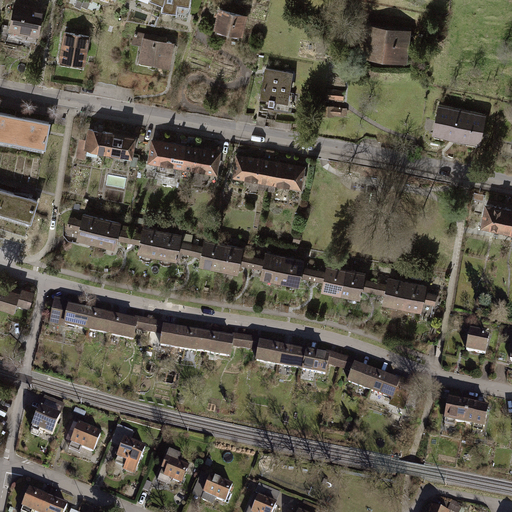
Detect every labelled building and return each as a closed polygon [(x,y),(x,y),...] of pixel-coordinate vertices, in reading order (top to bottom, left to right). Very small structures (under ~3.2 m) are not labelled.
[(179,4),(191,6),(191,0),(166,0),(165,4),(164,9),(178,12),(179,4)] [(40,6),(18,2),(11,32),(40,39),(45,14),(39,12),(40,6)] [(251,13),(220,6),(216,27),(246,34),(251,13)] [(369,28),(366,49),(405,55),(406,44),(403,44),(404,34),(393,32),(394,29),(376,26),(375,29),(369,28)] [(66,32),(61,64),(88,68),(93,36),(66,32)] [(144,44),(141,64),(152,66),(152,62),(168,65),(172,42),(163,41),(164,37),(136,32),(133,42),(144,44)] [(297,72),(269,67),(265,96),(274,97),(273,101),(279,102),(280,98),(293,100),(297,72)] [(330,89),(330,100),(346,100),(346,90),(330,89)] [(437,131),(484,140),(490,113),(442,104),(437,131)] [(350,108),(330,105),(329,112),(349,115),(350,108)] [(0,142),(44,150),(49,122),(0,112),(0,142)] [(268,117),(259,115),(257,124),(267,126),(268,117)] [(110,132),(90,128),(88,140),(81,139),(78,157),(86,158),(88,149),(107,153),(110,132)] [(141,136),(110,132),(107,153),(132,157),(131,167),(137,168),(139,158),(137,157),(141,136)] [(188,145),(154,139),(150,164),(167,167),(165,177),(183,180),(184,170),(188,145)] [(223,151),(188,145),(184,170),(219,176),(223,151)] [(275,159),(240,154),(236,179),(270,185),(275,159)] [(309,165),(275,159),(270,185),(305,190),(309,165)] [(0,215),(29,224),(37,199),(0,187),(0,215)] [(485,226),(507,230),(511,207),(490,202),(485,226)] [(105,217),(86,212),(84,220),(81,231),(79,239),(98,244),(105,217)] [(81,231),(84,220),(71,217),(69,228),(81,231)] [(124,222),(105,217),(98,244),(117,249),(120,239),(122,228),(124,222)] [(164,229),(145,225),(143,234),(141,245),(139,252),(158,256),(164,229)] [(143,234),(122,228),(120,239),(141,245),(143,234)] [(183,233),(164,229),(158,256),(178,260),(179,253),(182,241),(183,233)] [(225,243),(205,239),(204,246),(202,257),(200,266),(221,270),(225,243)] [(204,246),(182,241),(179,253),(202,257),(204,246)] [(244,246),(225,243),(221,270),(240,273),(241,266),(243,254),(244,246)] [(287,255),(266,251),(265,258),(263,269),(262,278),(282,282),(287,255)] [(265,258),(243,254),(241,266),(263,269),(265,258)] [(307,258),(287,255),(282,282),(302,285),(303,278),(305,267),(307,258)] [(348,268),(328,264),(326,271),(324,282),(322,291),(342,295),(348,268)] [(326,271),(305,267),(303,278),(324,282),(326,271)] [(367,272),(348,268),(342,295),(361,299),(363,290),(365,279),(367,272)] [(409,280),(389,276),(387,284),(385,295),(383,303),(403,306),(409,280)] [(387,284),(365,279),(363,290),(385,295),(387,284)] [(428,284),(409,280),(403,306),(423,310),(424,304),(427,292),(428,284)] [(22,293),(0,285),(0,306),(17,312),(19,305),(30,309),(35,292),(24,288),(22,293)] [(439,294),(427,292),(424,304),(436,306),(439,294)] [(51,323),(67,327),(72,307),(73,300),(56,297),(51,323)] [(485,299),(478,298),(477,306),(483,307),(485,299)] [(94,311),(72,307),(67,327),(90,332),(94,311)] [(105,314),(94,311),(90,332),(113,337),(117,317),(118,313),(106,311),(105,314)] [(129,319),(117,317),(113,337),(135,342),(138,331),(140,318),(129,316),(129,319)] [(165,324),(140,318),(138,331),(163,336),(164,327),(165,324)] [(189,331),(164,327),(163,336),(161,347),(186,351),(189,331)] [(200,333),(189,331),(186,351),(209,355),(212,335),(213,332),(201,330),(200,333)] [(466,352),(488,356),(492,338),(487,337),(488,333),(470,330),(466,352)] [(235,338),(212,335),(209,355),(232,359),(234,348),(235,338)] [(262,339),(236,335),(235,338),(234,348),(259,352),(262,339)] [(273,341),(262,339),(259,352),(257,363),(280,367),(283,347),(273,345),(273,341)] [(294,349),(283,347),(280,367),(303,372),(306,351),(307,348),(295,346),(294,349)] [(323,354),(306,351),(303,372),(327,376),(330,366),(332,352),(324,351),(323,354)] [(358,361),(332,352),(330,366),(353,373),(357,364),(358,361)] [(379,373),(357,364),(349,383),(371,392),(379,373)] [(399,381),(379,373),(371,392),(391,400),(399,381)] [(417,381),(402,375),(399,381),(391,400),(389,406),(404,412),(417,381)] [(45,397),(32,429),(45,434),(43,437),(55,442),(66,417),(61,415),(65,405),(45,397)] [(446,422),(466,426),(470,404),(450,400),(446,422)] [(466,426),(486,430),(490,408),(470,404),(466,426)] [(106,436),(80,425),(70,449),(95,460),(106,436)] [(112,444),(120,447),(126,435),(129,437),(131,432),(119,427),(112,444)] [(149,449),(126,440),(116,463),(127,468),(125,471),(137,476),(149,449)] [(183,457),(172,453),(161,480),(184,489),(192,468),(181,463),(183,457)] [(228,508),(237,487),(218,479),(216,484),(212,482),(204,500),(216,505),(217,503),(228,508)] [(260,484),(258,491),(280,500),(283,493),(260,484)] [(45,511),(52,498),(31,490),(23,509),(24,509),(23,511),(45,511)] [(278,511),(281,506),(256,496),(249,511),(278,511)] [(69,511),(72,507),(52,498),(45,511),(69,511)] [(305,503),(302,509),(309,511),(320,511),(321,509),(305,503)]
